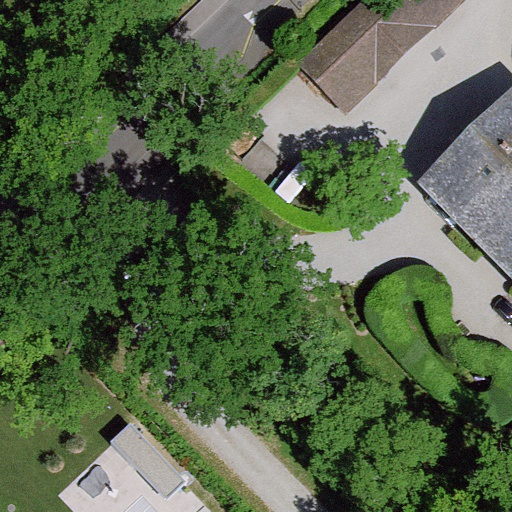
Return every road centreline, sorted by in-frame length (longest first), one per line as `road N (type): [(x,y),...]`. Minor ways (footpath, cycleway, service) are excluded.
road 1 (residential): [(0,250),(264,0)]
road 2 (track): [(313,511),(144,374),(92,343)]
